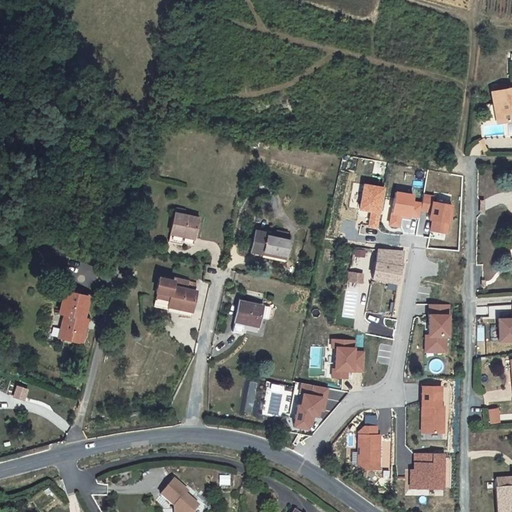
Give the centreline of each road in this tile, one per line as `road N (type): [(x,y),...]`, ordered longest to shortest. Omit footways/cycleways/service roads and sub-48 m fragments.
road 1 (residential): [(469,164),(465,511)]
road 2 (residential): [(418,247),(389,388),(341,416),(299,469)]
road 3 (secondary): [(65,455),(187,438),(260,450),(299,469)]
road 4 (track): [(475,0),(458,162),(469,164)]
